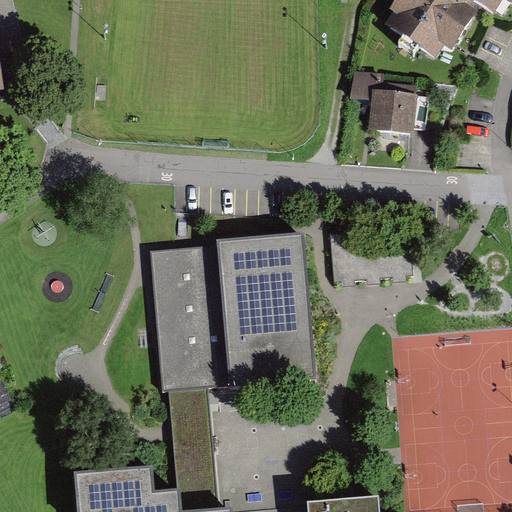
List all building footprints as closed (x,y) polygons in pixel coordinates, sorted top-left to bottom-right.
[(505,0),(399,0),(379,32),(437,69),(471,18),(487,29),(505,0)] [(378,78),(353,75),(349,110),(370,112),(368,136),(410,140),(414,103),(376,99),(378,78)] [(334,240),(336,285),(417,281),(415,236),(334,240)] [(297,238),(222,249),(232,391),(317,385),(306,243),(297,238)] [(232,391),(222,249),(160,254),(171,395),(210,393),(232,391)] [(210,393),(171,395),(174,435),(179,498),(218,495),(213,433),(210,393)] [(179,511),(179,498),(151,500),(149,476),(71,482),(73,511),(179,511)]
